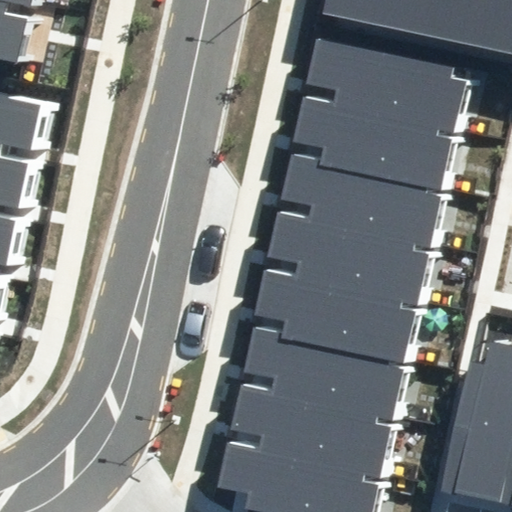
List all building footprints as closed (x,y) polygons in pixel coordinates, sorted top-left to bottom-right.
[(39,0),(0,0),(0,51),(39,59),(51,2),(39,0)] [(347,0),(344,14),(402,25),(407,0),(347,0)] [(407,0),(402,25),(459,37),(466,0),(407,0)] [(511,0),(466,0),(459,37),(511,47),(511,0)] [(331,36),(319,93),(470,125),(482,67),(331,36)] [(0,155),(42,165),(56,102),(0,89),(0,155)] [(319,93),(307,151),(458,183),(470,125),(319,93)] [(307,151),(295,209),(446,241),(458,183),(307,151)] [(0,155),(0,216),(28,223),(42,165),(0,155)] [(295,209),(283,267),(434,299),(446,241),(295,209)] [(0,216),(0,278),(15,281),(28,223),(0,216)] [(283,267),(271,325),(421,356),(434,299),(283,267)] [(0,335),(3,336),(15,281),(0,278),(0,335)] [(271,325),(258,383),(409,414),(421,356),(271,325)] [(456,489),(511,501),(511,340),(504,338),(498,363),(484,360),(456,489)] [(258,383),(246,441),(397,472),(409,414),(258,383)] [(246,441),(237,485),(267,491),(264,505),(298,511),(388,511),(397,472),(246,441)]
